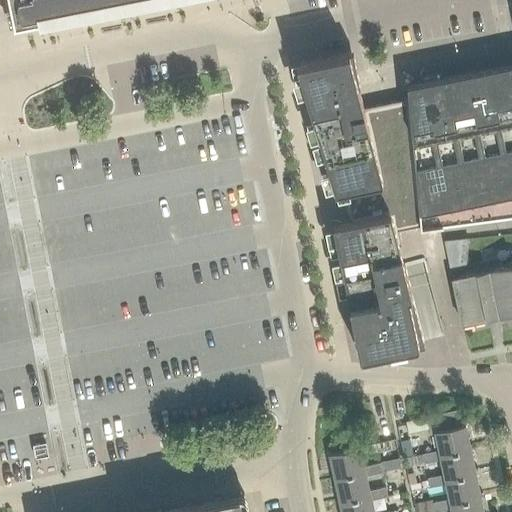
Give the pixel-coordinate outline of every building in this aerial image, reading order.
[(9,0),(14,26),(148,0),(9,0)] [(300,61),(299,61),(306,95),(326,159),(373,150),(363,107),(363,106),(358,85),(361,84),(352,51),(349,51),(300,61)] [(373,150),(326,159),(335,191),(343,190),(349,220),(386,212),(393,247),(402,245),(399,229),(415,226),(420,225),(511,206),(511,62),(467,72),(407,84),(408,99),(363,107),(373,150)] [(343,221),(333,223),(340,260),(351,310),(360,355),(368,353),(419,343),(425,342),(412,293),(404,264),(404,263),(404,262),(397,263),(393,247),(386,212),(349,220),(343,221)] [(465,265),(468,238),(444,241),(450,268),(465,265)] [(511,312),(511,265),(452,278),(461,323),(511,312)] [(428,418),(429,418),(432,433),(435,432),(439,451),(407,458),(408,467),(440,460),(440,456),(471,450),(466,426),(461,427),(458,412),(459,412),(459,411),(428,418)] [(406,422),(408,433),(418,431),(416,420),(406,422)] [(46,443),(33,445),(35,458),(48,455),(46,443)] [(335,479),(366,472),(367,477),(383,473),(381,464),(365,467),(361,448),(330,454),(335,479)] [(443,474),(428,477),(429,487),(445,484),(445,480),(476,474),(471,450),(440,456),(440,460),(443,474)] [(386,489),(370,492),(367,477),(366,472),(335,479),(340,503),(371,497),(372,502),(388,499),(386,489)] [(436,511),(450,509),(449,505),(481,499),(476,474),(445,480),(445,484),(448,499),(433,503),(434,511),(436,511)] [(250,511),(248,498),(247,498),(247,497),(247,496),(247,495),(246,494),(245,493),(244,492),(243,492),(242,491),(241,491),(240,491),(239,491),(238,491),(219,495),(136,511),(250,511)] [(371,497),(340,503),(341,511),(374,511),(372,502),(371,497)] [(483,511),(481,499),(449,505),(450,509),(450,511),(483,511)]
